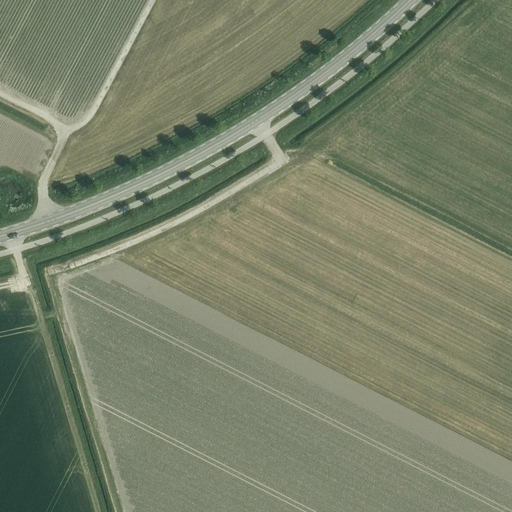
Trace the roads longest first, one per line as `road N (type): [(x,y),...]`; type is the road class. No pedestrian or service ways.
road 1 (secondary): [(0,237),(133,188),(203,152),(334,66),(411,0)]
road 2 (unknown): [(71,124),(98,108),(155,0)]
